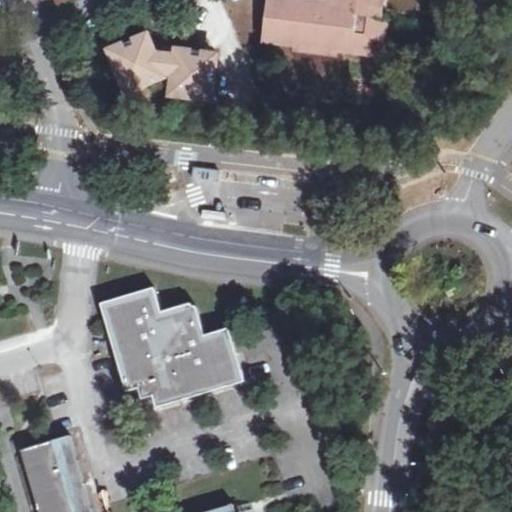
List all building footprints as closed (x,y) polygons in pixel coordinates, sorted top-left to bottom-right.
[(381,18),(343,13),(301,8),(302,2),(286,0),(269,0),(263,42),(383,57),(387,19),(381,18)] [(344,0),(336,0),(335,6),(302,2),(301,8),(343,13),(344,0)] [(344,0),(343,13),(381,18),(382,0),(344,0)] [(127,94),(167,78),(166,74),(174,75),(172,97),(214,102),(220,56),(178,50),(165,49),(154,47),(149,35),(109,51),(127,94)] [(203,212),(202,219),(223,222),(224,215),(203,212)] [(256,281),(255,288),(276,291),(277,284),(256,281)] [(186,305),(158,313),(151,289),(98,304),(125,393),(137,390),(140,400),(151,396),(155,410),(243,382),(226,330),(202,335),(195,310),(186,305)] [(93,511),(71,438),(24,453),(41,511),(93,511)]
